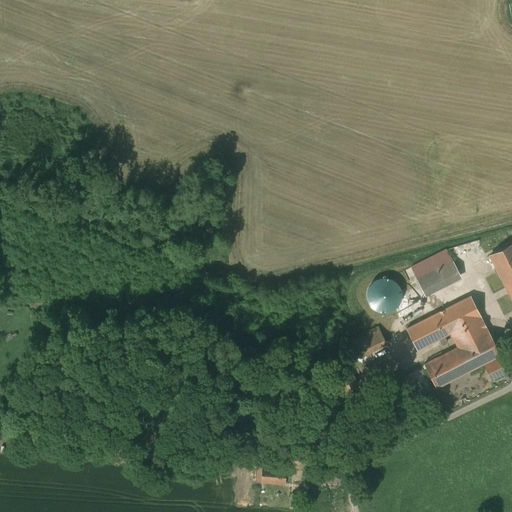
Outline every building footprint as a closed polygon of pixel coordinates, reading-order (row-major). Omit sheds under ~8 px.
[(511,245),(490,256),(511,299),(511,245)] [(446,248),(410,266),(425,296),(461,278),(446,248)] [(450,333),(457,347),(488,332),(470,297),(406,329),(417,350),(450,333)] [(378,327),(352,340),(360,359),(387,345),(378,327)] [(488,332),(457,347),(424,364),(436,388),(500,355),(488,332)] [(357,385),(345,362),(332,369),(333,370),(344,392),(357,385)] [(344,392),(333,370),(324,375),(335,396),(344,392)] [(287,470),(260,467),(258,481),(286,484),(287,470)]
